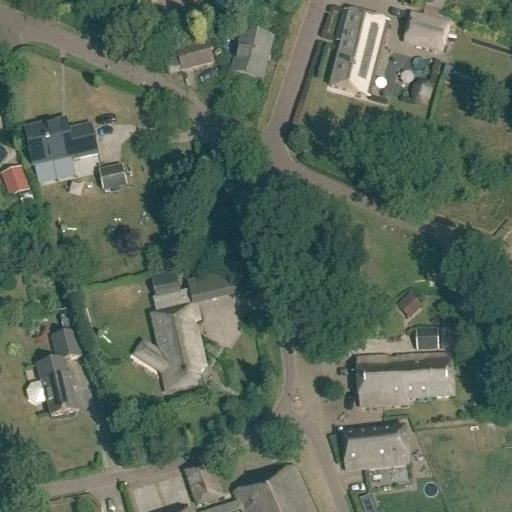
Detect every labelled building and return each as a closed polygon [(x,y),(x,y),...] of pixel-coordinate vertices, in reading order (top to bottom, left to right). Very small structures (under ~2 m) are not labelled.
[(442,13),(446,0),(423,0),(421,6),(442,13)] [(372,94),(390,20),(347,7),(339,38),(344,39),(334,85),(372,94)] [(442,56),(452,23),(413,14),(403,47),(442,56)] [(262,82),(273,40),(244,33),(233,74),(262,82)] [(182,74),(215,66),(211,47),(220,45),(217,34),(199,39),(201,45),(176,51),(177,52),(171,54),(175,72),(181,70),(182,74)] [(35,169),(67,161),(74,159),(75,161),(99,156),(93,127),(70,133),(67,122),(58,124),(26,131),(35,169)] [(122,166),(98,172),(103,193),(126,188),(122,166)] [(0,176),(9,199),(29,192),(20,168),(0,175),(0,176)] [(21,266),(22,277),(42,273),(40,263),(21,266)] [(192,304),(204,301),(199,282),(188,284),(190,293),(180,295),(175,273),(150,278),(156,301),(153,301),(157,317),(152,318),(162,357),(163,357),(171,362),(165,371),(162,372),(168,396),(201,388),(199,378),(204,370),(206,369),(198,337),(192,333),(191,326),(200,324),(196,308),(193,308),(192,304)] [(417,353),(439,352),(438,330),(416,331),(417,353)] [(453,348),(453,330),(441,331),(441,349),(453,348)] [(67,377),(64,363),(83,358),(77,334),(52,340),(58,363),(37,368),(41,384),(30,386),(26,394),(28,401),(35,406),(48,403),(52,419),(78,413),(73,391),(77,390),(74,376),(67,377)] [(361,411),(409,408),(409,402),(454,399),(452,357),(358,363),(361,411)] [(346,468),(408,465),(406,430),(344,434),(346,468)] [(196,510),(225,500),(212,463),(183,472),(196,510)] [(313,511),(294,469),(232,497),(236,504),(212,511),(195,511),(192,511),(238,511),(239,511),(313,511)] [(374,511),(369,499),(358,503),(361,511),(374,511)]
